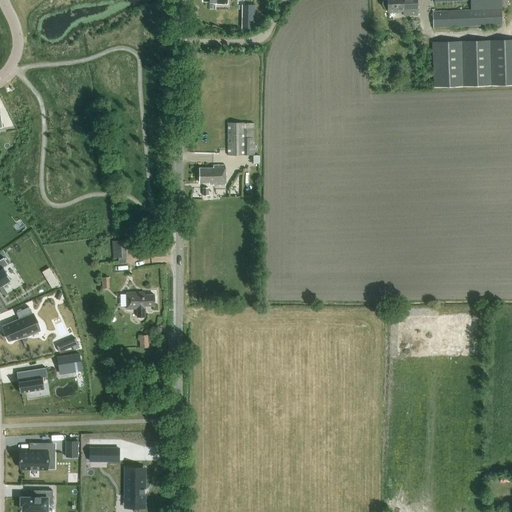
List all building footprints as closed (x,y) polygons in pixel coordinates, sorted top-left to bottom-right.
[(403,11),(403,16),(417,16),(416,0),(384,0),(383,2),(382,4),(383,7),(385,9),(388,9),(388,12),(403,11)] [(470,0),(471,9),(502,8),(502,6),(511,6),(511,1),(507,1),(506,0),(470,0)] [(468,10),(434,12),(433,12),(433,28),(501,25),(501,9),(468,10)] [(242,29),(254,29),(254,25),(254,18),(242,18),(242,29)] [(435,88),(511,85),(511,40),(434,42),(435,88)] [(255,123),(228,123),(228,155),(255,156),(255,123)] [(213,186),(225,185),(224,166),(213,166),(213,168),(200,169),(200,183),(209,183),(209,184),(213,184),(213,186)] [(128,240),(112,241),(113,259),(127,257),(126,249),(129,249),(128,240)] [(0,286),(10,280),(3,268),(8,265),(3,258),(0,259),(0,286)] [(126,309),(136,309),(136,317),(145,317),(144,306),(154,306),(154,295),(144,295),(144,292),(126,293),(126,309)] [(19,320),(3,326),(9,340),(12,339),(13,341),(19,338),(25,337),(37,332),(35,329),(30,316),(32,315),(28,307),(16,312),(19,320)] [(139,348),(148,348),(148,335),(139,336),(139,348)] [(79,348),(75,338),(69,341),(73,350),(79,348)] [(59,370),(70,368),(71,372),(81,371),(79,354),(57,357),(59,370)] [(45,368),(16,372),(17,380),(19,379),(20,381),(18,382),(19,393),(44,389),(42,378),(47,377),(45,368)] [(65,441),(65,457),(77,457),(77,441),(65,441)] [(21,451),(21,469),(47,469),(47,452),(52,453),(52,443),(31,443),(31,451),(21,451)] [(107,449),(89,449),(89,461),(107,461),(107,449)] [(143,470),(125,470),(125,495),(127,495),(127,506),(143,506),(143,470)] [(20,497),(20,505),(22,505),(22,511),(37,511),(36,511),(44,511),(45,511),(47,511),(47,503),(52,503),(52,491),(37,490),(37,497),(20,497)]
